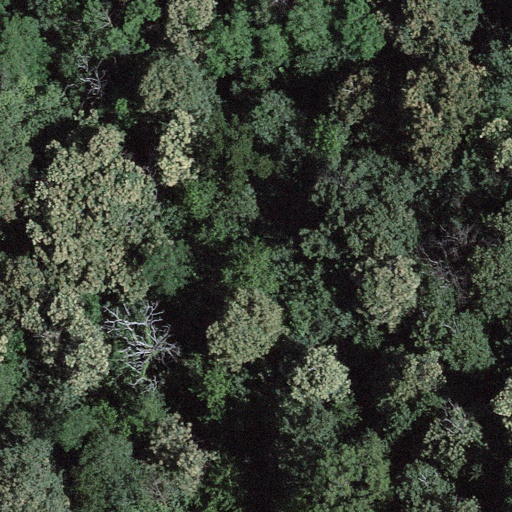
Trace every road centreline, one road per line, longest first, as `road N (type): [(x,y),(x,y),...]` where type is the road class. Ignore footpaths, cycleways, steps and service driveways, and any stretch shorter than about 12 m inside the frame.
road 1 (track): [(80,174),(511,25)]
road 2 (track): [(80,174),(17,25),(37,0)]
